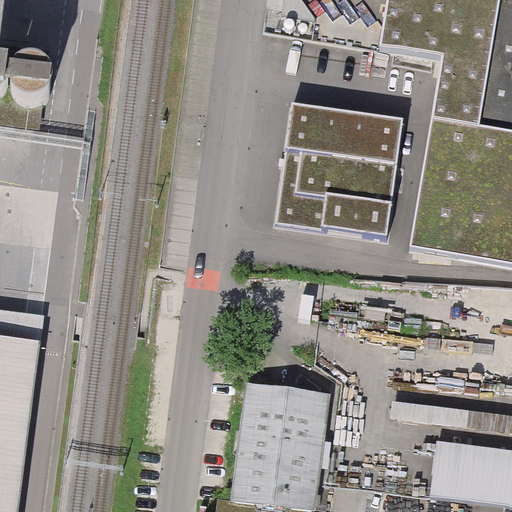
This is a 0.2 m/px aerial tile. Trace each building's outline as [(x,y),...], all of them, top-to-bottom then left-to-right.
[(511,0),(387,0),(380,45),(440,56),(407,249),(511,267),(511,0)] [(0,105),(2,105),(10,99),(14,89),(13,79),(6,71),(0,68),(0,105)] [(25,108),(35,112),(45,111),(53,105),(57,95),(56,85),(50,77),(40,73),(30,74),(22,81),(18,90),(19,100),(25,108)] [(403,122),(293,107),(285,165),(276,225),(387,240),(403,122)] [(11,511),(33,346),(0,342),(0,511),(11,511)] [(289,391),(248,385),(233,502),(220,500),(218,511),(315,511),(331,396),(289,391)] [(511,453),(439,442),(431,498),(511,510),(511,453)]
